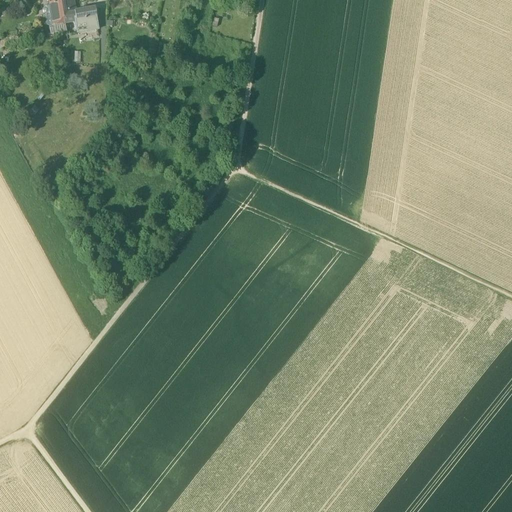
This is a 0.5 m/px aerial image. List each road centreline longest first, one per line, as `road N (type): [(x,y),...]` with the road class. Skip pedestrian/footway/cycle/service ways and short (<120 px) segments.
road 1 (track): [(261,0),(234,168),(24,429),(0,442)]
road 2 (track): [(234,168),(511,297)]
